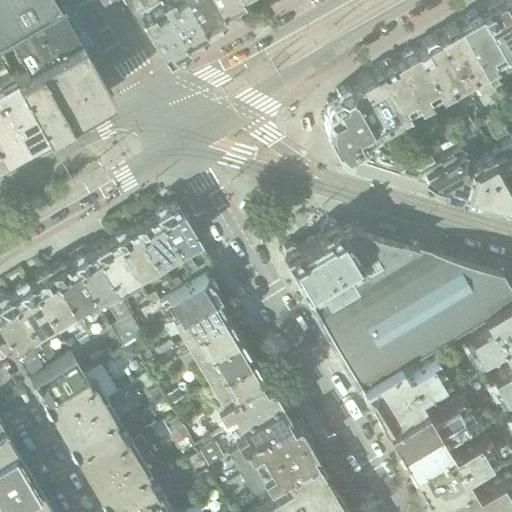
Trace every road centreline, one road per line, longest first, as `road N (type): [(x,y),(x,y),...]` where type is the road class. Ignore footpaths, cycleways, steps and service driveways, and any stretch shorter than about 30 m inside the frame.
road 1 (residential): [(184,147),(397,511)]
road 2 (tertiary): [(231,121),(422,0)]
road 3 (tertiary): [(0,254),(184,147)]
road 4 (tertiary): [(340,0),(217,67),(149,92)]
road 5 (residential): [(345,189),(511,236)]
road 6 (tertiary): [(149,92),(0,176)]
road 7 (residential): [(184,147),(345,189)]
road 8 (residential): [(79,511),(0,378)]
road 9 (residential): [(345,189),(231,121)]
